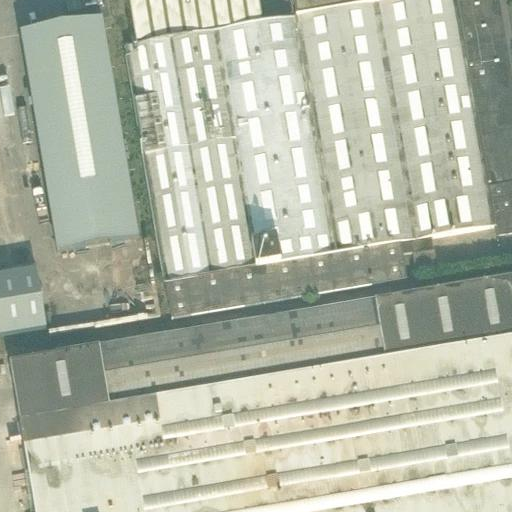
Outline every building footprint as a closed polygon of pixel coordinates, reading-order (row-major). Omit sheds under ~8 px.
[(487,188),(511,183),(511,91),(496,0),(291,0),(294,20),(261,25),(136,47),(125,49),(129,72),(162,286),(164,285),(172,322),(406,281),(402,257),(412,255),(415,273),(437,269),(431,241),(494,230),(487,188)] [(261,25),(257,0),(128,0),(136,47),(261,25)] [(103,20),(21,34),(58,253),(139,240),(103,20)] [(511,235),(511,183),(487,188),(494,230),(496,238),(511,235)] [(0,278),(0,339),(46,332),(36,273),(0,278)] [(35,511),(511,511),(511,278),(11,365),(35,511)]
